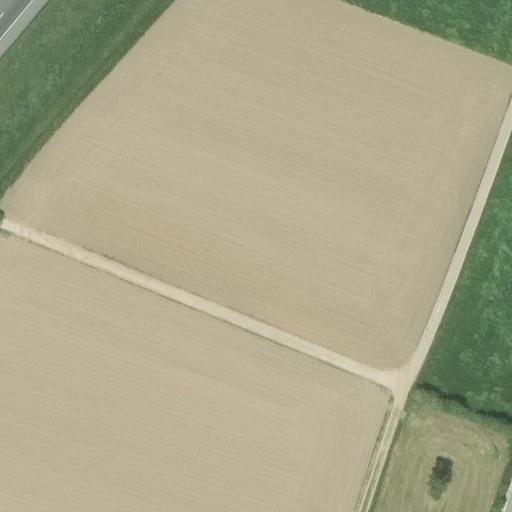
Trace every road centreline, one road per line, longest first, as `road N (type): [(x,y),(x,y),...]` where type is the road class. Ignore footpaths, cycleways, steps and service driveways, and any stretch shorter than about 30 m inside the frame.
road 1 (unclassified): [(0,222),(403,386),(511,107)]
road 2 (track): [(361,511),(403,386)]
